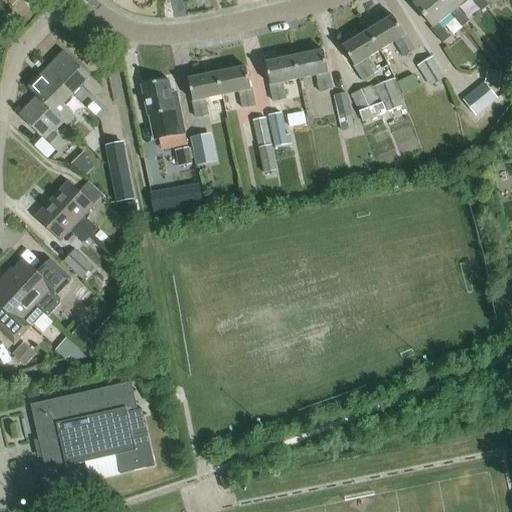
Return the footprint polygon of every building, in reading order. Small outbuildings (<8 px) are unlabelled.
[(450,15),(438,0),(418,0),(413,4),(432,27),(430,29),(442,45),(450,38),(438,25),(450,15)] [(438,0),(450,15),(462,28),(469,22),(458,9),(468,0),(438,0)] [(471,0),(481,12),(486,9),(489,13),(489,14),(508,36),(511,32),(511,29),(495,8),(492,11),(489,6),(483,0),(471,0)] [(368,32),(380,52),(395,42),(404,57),(414,51),(393,17),(368,32)] [(372,57),(380,52),(368,32),(343,47),(363,82),(380,71),(372,57)] [(497,52),(511,69),(511,48),(508,43),(497,52)] [(295,57),(299,80),(317,77),(320,93),(332,90),(323,51),(295,57)] [(63,52),(45,70),(72,97),(82,87),(94,99),(103,90),(63,52)] [(299,80),(295,57),(266,63),(274,103),(285,100),(282,84),(299,80)] [(416,66),(429,87),(444,78),(431,57),(416,66)] [(217,74),(222,96),(240,93),(244,109),(255,107),(246,68),(217,74)] [(63,106),(72,97),(45,70),(27,89),(36,98),(64,124),(67,127),(75,118),(63,106)] [(502,73),(487,70),(485,83),(499,86),(502,73)] [(222,96),(217,74),(188,80),(197,119),(208,117),(204,100),(222,96)] [(350,96),(363,123),(402,105),(398,96),(401,95),(394,78),(372,88),(371,86),(350,96)] [(176,93),(171,94),(168,80),(141,86),(148,118),(149,118),(153,141),(184,135),(176,93)] [(476,117),(498,99),(484,82),(462,100),(476,117)] [(333,96),(341,132),(354,129),(346,94),(333,96)] [(54,133),(64,124),(36,98),(18,116),(58,154),(66,145),(54,133)] [(295,126),(313,122),(310,110),(293,113),(295,126)] [(281,113),(268,116),(275,148),(292,144),(290,135),(285,136),(281,113)] [(276,171),(266,118),(253,121),(263,173),(276,171)] [(190,138),(195,167),(212,164),(207,135),(190,138)] [(124,144),(105,148),(116,204),(135,200),(124,144)] [(174,151),(178,167),(191,165),(188,148),(174,151)] [(90,151),(79,163),(92,174),(103,162),(90,151)] [(148,157),(155,191),(170,188),(163,154),(148,157)] [(50,201),(90,237),(96,230),(82,218),(93,206),(67,183),(50,201)] [(90,237),(50,201),(34,219),(59,243),(69,231),(83,244),(90,237)] [(99,243),(105,236),(99,230),(93,236),(99,243)] [(93,266),(74,250),(62,263),(81,279),(93,266)] [(49,262),(37,275),(22,261),(5,279),(46,317),(60,302),(54,297),(70,281),(49,262)] [(46,317),(5,279),(0,284),(0,307),(2,310),(0,312),(0,333),(13,345),(42,314),(45,317),(46,317)] [(511,290),(511,285),(503,287),(508,311),(511,309),(511,290)] [(113,308),(121,300),(111,291),(103,299),(113,308)] [(76,348),(68,340),(58,350),(67,358),(76,348)] [(23,343),(12,355),(24,367),(36,355),(23,343)] [(65,468),(115,457),(119,476),(154,468),(141,412),(137,413),(130,383),(29,406),(44,472),(65,467),(65,468)] [(219,478),(223,491),(233,487),(229,475),(219,478)]
